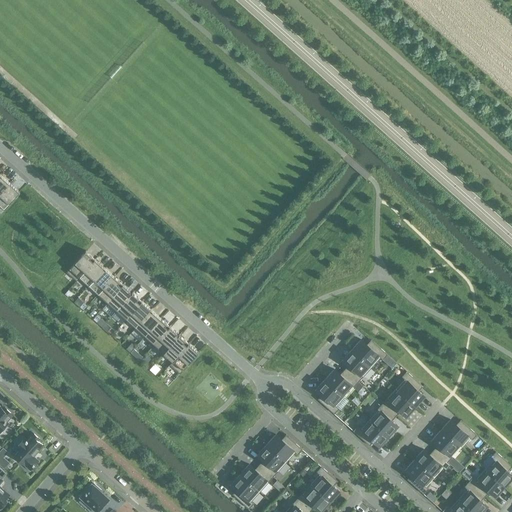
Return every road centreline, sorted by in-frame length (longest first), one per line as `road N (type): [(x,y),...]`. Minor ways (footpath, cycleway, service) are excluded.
road 1 (residential): [(0,146),(265,386)]
road 2 (secondary): [(511,237),(245,0)]
